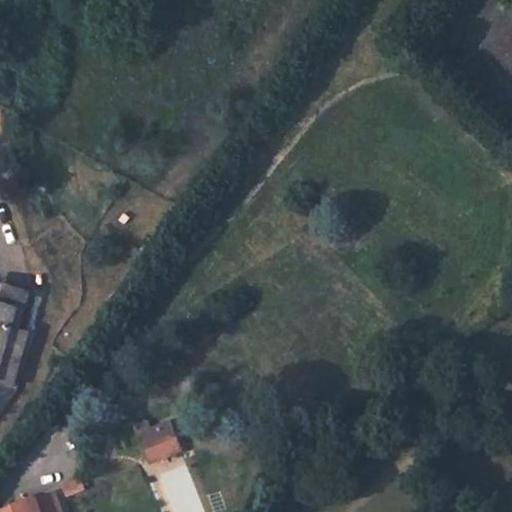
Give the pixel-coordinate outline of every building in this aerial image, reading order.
[(19,331),(30,296),(0,286),(0,380),(15,329),(19,331)] [(0,385),(15,390),(31,334),(19,331),(15,329),(0,380),(0,385)] [(151,433),(147,423),(137,427),(141,437),(151,433)] [(160,430),(171,454),(182,450),(172,426),(160,430)] [(141,437),(150,462),(171,454),(160,430),(151,433),(141,437)] [(85,489),(81,480),(65,487),(68,496),(85,489)] [(61,511),(54,494),(7,511),(61,511)]
